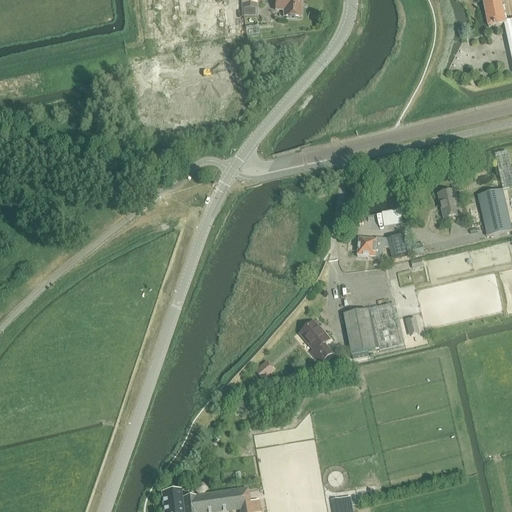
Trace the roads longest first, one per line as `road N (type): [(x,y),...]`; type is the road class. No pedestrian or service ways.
road 1 (secondary): [(104,511),(200,234),(243,156)]
road 2 (secondary): [(243,156),(342,38),(352,0)]
road 3 (residential): [(386,139),(511,108)]
